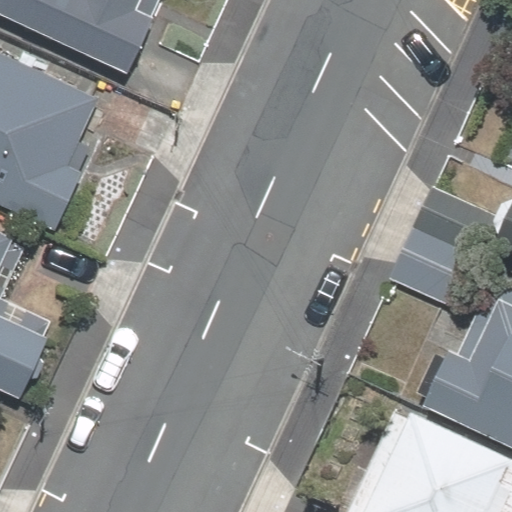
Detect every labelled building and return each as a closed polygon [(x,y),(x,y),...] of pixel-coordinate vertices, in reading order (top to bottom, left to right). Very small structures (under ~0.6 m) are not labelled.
[(0,0),(0,26),(114,84),(156,0),(0,0)] [(0,207),(39,226),(96,102),(0,57),(0,207)] [(431,183),(412,223),(475,252),(494,212),(431,183)] [(511,186),(488,236),(511,247),(511,186)] [(412,223),(388,274),(451,303),(475,252),(412,223)] [(0,399),(10,404),(41,338),(0,318),(0,247),(4,238),(0,235),(0,399)] [(511,280),(491,271),(456,345),(447,341),(421,398),(511,440),(511,280)] [(511,511),(511,463),(394,408),(345,511),(511,511)]
